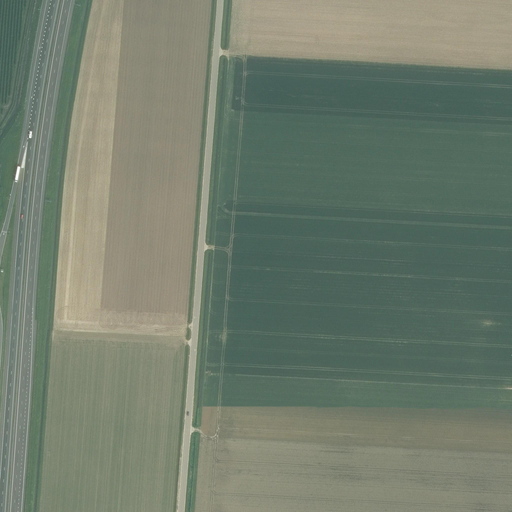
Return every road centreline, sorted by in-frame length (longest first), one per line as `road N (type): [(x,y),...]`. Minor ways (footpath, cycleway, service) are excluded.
road 1 (motorway): [(14,511),(35,217),(67,0)]
road 2 (unclassified): [(181,511),(220,0)]
road 3 (motorway): [(31,142),(1,511)]
road 4 (motorway): [(54,0),(31,142)]
